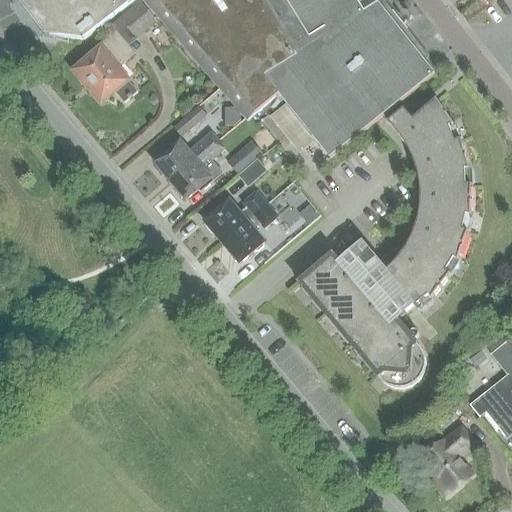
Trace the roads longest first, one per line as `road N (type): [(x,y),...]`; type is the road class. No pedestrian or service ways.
road 1 (tertiary): [(383,511),(0,57)]
road 2 (residential): [(511,106),(428,0)]
